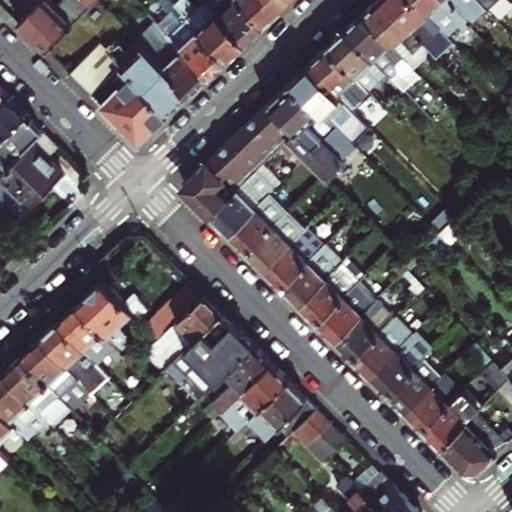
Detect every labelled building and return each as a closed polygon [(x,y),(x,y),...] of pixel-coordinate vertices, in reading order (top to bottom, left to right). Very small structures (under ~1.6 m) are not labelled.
[(47,52),(93,6),(87,0),(64,0),(57,7),(49,0),(41,0),(18,23),(33,38),(47,52)] [(198,7),(191,0),(173,0),(171,2),(186,18),(198,7)] [(244,43),(219,16),(203,0),(191,0),(198,7),(186,18),(226,60),(236,51),(244,43)] [(203,0),(219,16),(236,0),(203,0)] [(263,26),(238,0),(236,0),(219,16),(244,43),(254,34),(263,26)] [(238,0),(263,26),(272,17),(281,8),(273,0),(238,0)] [(273,0),(281,8),(290,0),(273,0)] [(376,0),(373,3),(363,12),(413,65),(431,48),(386,0),(376,0)] [(428,10),(417,0),(386,0),(431,48),(435,53),(453,37),(441,24),(428,10)] [(472,25),(448,0),(417,0),(428,10),(435,3),(449,17),(463,32),(472,25)] [(486,5),(480,0),(448,0),(472,25),(482,16),(478,12),(486,5)] [(226,60),(186,18),(171,2),(165,8),(170,13),(180,24),(168,35),(208,77),(218,68),(226,60)] [(441,24),(449,17),(435,3),(428,10),(441,24)] [(413,65),(363,12),(354,21),(345,29),(385,71),(401,88),(419,71),(413,65)] [(170,13),(158,24),(168,35),(180,24),(170,13)] [(135,38),(143,47),(189,95),(200,85),(208,77),(168,35),(158,24),(154,20),(135,38)] [(385,71),(345,29),(337,36),(327,46),(353,73),(359,80),(367,88),(385,71)] [(114,75),(121,68),(98,44),(68,73),(72,77),(94,56),(114,75)] [(353,73),(327,46),(319,54),(309,63),(336,91),(350,107),(356,101),(342,85),(353,73)] [(121,68),(132,79),(168,115),(181,103),(189,95),(143,47),(121,68)] [(92,98),(114,75),(94,56),(72,77),(92,98)] [(336,91),(309,63),(300,71),(290,81),(351,145),(370,127),(350,107),(336,91)] [(121,68),(114,75),(92,98),(101,106),(132,79),(121,68)] [(342,85),(356,101),(361,96),(353,86),(359,80),(353,73),(342,85)] [(168,115),(132,79),(101,106),(132,137),(144,138),(159,123),(168,115)] [(297,132),(286,141),(304,160),(326,183),(342,167),(339,164),(355,149),(351,145),(290,81),(279,91),(268,102),(297,132)] [(7,97),(0,103),(0,152),(31,122),(17,107),(7,97)] [(211,217),(265,162),(286,141),(297,132),(268,102),(251,118),(227,140),(216,150),(195,169),(187,177),(186,193),(211,217)] [(0,152),(0,173),(42,133),(31,122),(0,152)] [(46,157),(56,147),(42,133),(0,173),(0,202),(11,192),(14,189),(31,206),(62,174),(46,157)] [(228,235),(263,201),(269,194),(283,180),(265,162),(211,217),(219,226),(228,235)] [(269,194),(263,201),(281,218),(287,212),(269,194)] [(246,252),(281,218),(263,201),(228,235),(237,244),(246,252)] [(264,271),(305,230),(287,212),(281,218),(246,252),(255,262),(264,271)] [(282,289),(322,247),(305,230),(264,271),(272,279),(282,289)] [(299,306),(340,265),(322,247),(282,289),(291,297),(299,306)] [(317,324),(352,289),(358,283),(340,265),(299,306),(308,315),(317,324)] [(77,303),(122,352),(135,365),(144,355),(126,339),(124,342),(116,334),(121,329),(118,325),(132,311),(102,280),(89,291),(77,303)] [(375,300),(358,283),(352,289),(370,306),(375,300)] [(335,341),(370,306),(352,289),(317,324),(326,332),(335,341)] [(205,295),(159,340),(156,343),(174,360),(222,313),(214,305),(205,295)] [(393,318),(375,300),(370,306),(387,324),(393,318)] [(68,311),(58,321),(94,359),(109,345),(118,354),(122,352),(77,303),(68,311)] [(387,324),(370,306),(335,341),(344,350),(353,359),(387,324)] [(222,313),(174,360),(206,392),(253,345),(236,328),(222,313)] [(411,336),(393,318),(387,324),(405,342),(411,336)] [(50,328),(40,338),(86,388),(88,391),(97,382),(87,371),(97,362),(94,359),(58,321),(50,328)] [(405,342),(387,324),(353,359),(362,368),(370,377),(405,342)] [(128,337),(121,329),(116,334),(124,342),(126,339),(128,337)] [(388,394),(422,359),(428,353),(411,336),(405,342),(370,377),(379,385),(388,394)] [(86,388),(40,338),(31,346),(21,356),(54,391),(67,405),(86,388)] [(507,380),(511,384),(511,347),(505,340),(500,345),(505,349),(491,362),(507,379),(507,380)] [(103,369),(118,354),(109,345),(94,359),(97,362),(103,369)] [(253,345),(206,392),(224,409),(271,362),(261,352),(253,345)] [(446,371),(428,353),(422,359),(440,377),(446,371)] [(54,391),(21,356),(13,363),(3,373),(36,408),(54,391)] [(406,412),(440,377),(422,359),(388,394),(397,403),(406,412)] [(174,360),(166,369),(198,400),(206,392),(174,360)] [(236,434),(250,420),(289,380),(278,370),(271,362),(224,409),(216,417),(236,434)] [(507,380),(507,379),(491,362),(479,374),(496,391),(499,388),(507,380)] [(464,389),(446,371),(440,377),(458,395),(464,389)] [(36,408),(3,373),(0,375),(0,407),(17,426),(27,437),(47,419),(36,408)] [(458,395),(440,377),(406,412),(414,420),(424,430),(458,395)] [(280,425),(307,398),(297,389),(289,380),(250,420),(257,427),(267,438),(280,425)] [(511,432),(511,384),(507,380),(499,388),(511,401),(511,402),(498,418),(511,432)] [(464,389),(458,395),(424,430),(432,438),(441,447),(483,405),(465,388),(464,389)] [(67,405),(54,391),(36,408),(47,419),(52,425),(69,407),(67,405)] [(496,391),(483,405),(441,447),(464,470),(480,470),(507,444),(485,423),(506,401),(496,391)] [(317,409),(307,398),(280,425),(291,436),(317,409)] [(0,441),(17,426),(0,407),(0,441)] [(312,443),(331,423),(317,409),(291,436),(305,450),(312,443)] [(344,436),(331,423),(312,443),(324,456),(344,436)] [(324,456),(312,443),(305,450),(318,463),(324,456)] [(0,469),(10,460),(0,449),(0,469)] [(358,492),(359,494),(380,472),(372,465),(351,485),(358,492)] [(418,511),(380,472),(359,494),(376,511),(418,511)] [(339,492),(347,501),(358,492),(351,485),(349,482),(339,492)] [(376,511),(359,494),(358,492),(347,501),(357,511),(376,511)] [(162,511),(165,509),(156,500),(143,511),(162,511)] [(333,511),(323,501),(315,509),(317,511),(333,511)]
